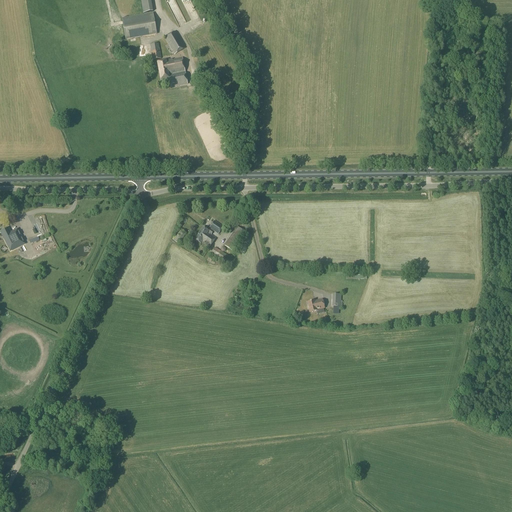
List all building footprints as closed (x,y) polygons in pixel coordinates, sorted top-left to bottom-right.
[(142,0),(145,13),(155,12),(152,0),(142,0)] [(126,39),(157,34),(153,14),(123,19),(126,39)] [(175,55),(185,49),(175,32),(165,38),(175,55)] [(160,51),(158,44),(150,45),(151,52),(152,61),(162,59),(160,51)] [(187,85),(182,58),(166,61),(157,63),(161,81),(169,79),(171,88),(187,85)] [(201,243),(209,248),(223,227),(214,221),(209,229),(210,229),(208,232),(203,228),(194,240),(200,244),(201,243)] [(0,230),(10,250),(24,243),(17,228),(10,232),(7,227),(0,230)] [(232,251),(245,233),(237,227),(224,245),(232,251)] [(179,244),(186,234),(181,230),(173,240),(179,244)] [(225,262),(226,263),(229,257),(214,248),(211,253),(225,262)] [(226,263),(225,262),(223,266),(227,268),(232,259),(229,257),(226,263)] [(341,307),(341,295),(332,295),(332,307),(341,307)] [(324,309),(322,300),(314,302),(314,301),(307,303),(310,313),(317,311),(324,309)]
